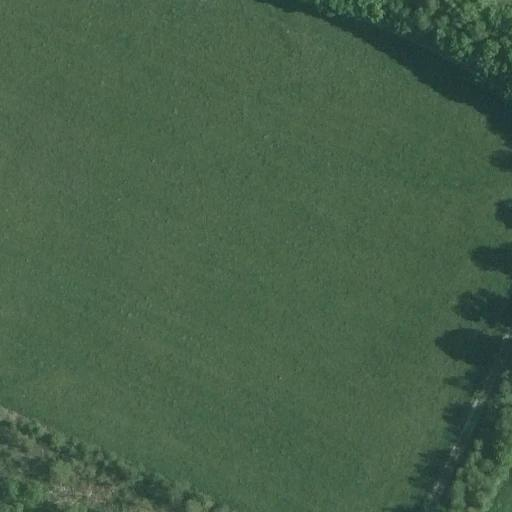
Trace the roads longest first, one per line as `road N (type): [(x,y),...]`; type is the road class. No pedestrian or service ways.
road 1 (track): [(511,319),(423,511)]
road 2 (track): [(330,0),(472,58),(511,86)]
